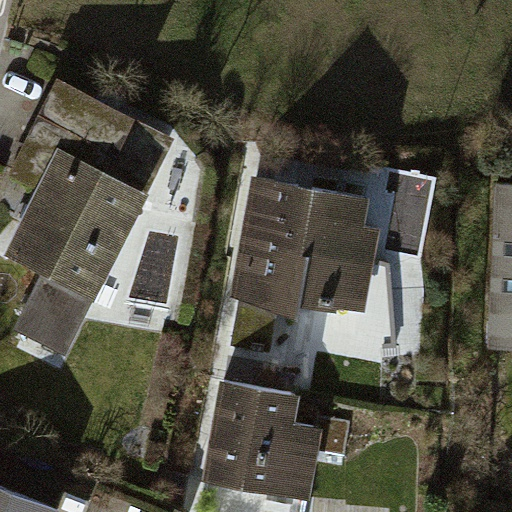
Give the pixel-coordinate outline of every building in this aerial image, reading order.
[(169,139),(67,88),(34,155),(46,161),(35,182),(45,187),(12,254),(45,270),(40,279),(44,281),(22,325),(66,346),(169,139)] [(372,193),(255,171),(243,238),(232,293),(243,295),(234,343),(271,350),(279,305),(298,308),(299,300),(363,312),(379,226),(367,224),(372,193)] [(511,175),(498,175),(493,341),(511,341),(511,175)] [(301,388),(224,375),(206,475),(311,494),(323,424),(295,419),(301,388)] [(0,511),(55,511),(59,501),(0,479),(0,511)]
